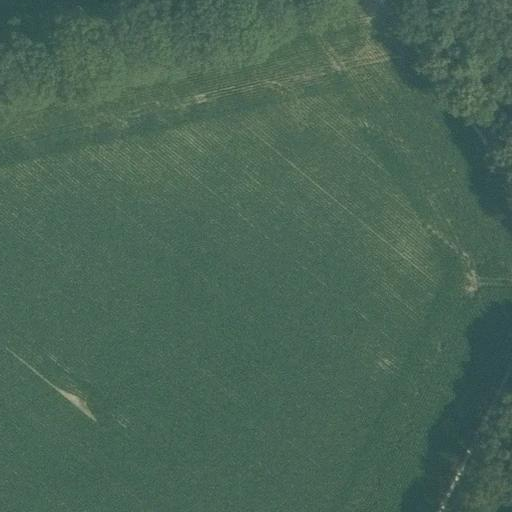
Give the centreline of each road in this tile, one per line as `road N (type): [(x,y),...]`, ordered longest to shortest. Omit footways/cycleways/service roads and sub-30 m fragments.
road 1 (track): [(0,50),(225,0)]
road 2 (track): [(511,174),(384,0)]
road 3 (track): [(456,511),(511,403)]
